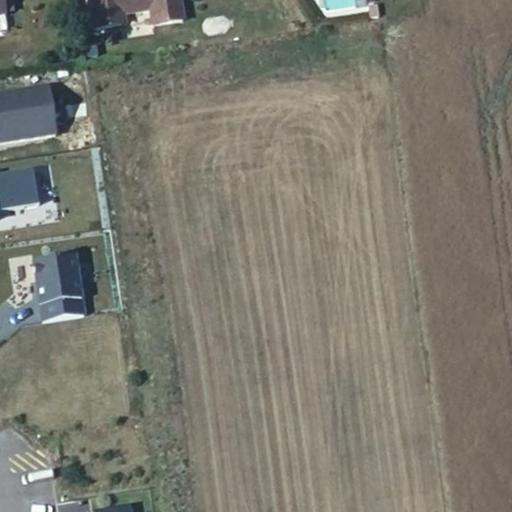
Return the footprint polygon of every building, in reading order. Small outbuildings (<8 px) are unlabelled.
[(11,0),(1,0),(4,9),(13,8),(11,0)] [(182,21),(179,0),(88,0),(93,30),(120,26),(124,20),(123,15),(150,11),(152,26),(182,21)] [(0,143),(56,135),(49,87),(0,94),(0,143)] [(0,212),(39,206),(34,172),(0,177),(0,212)] [(84,317),(74,256),(33,262),(42,323),(84,317)]
